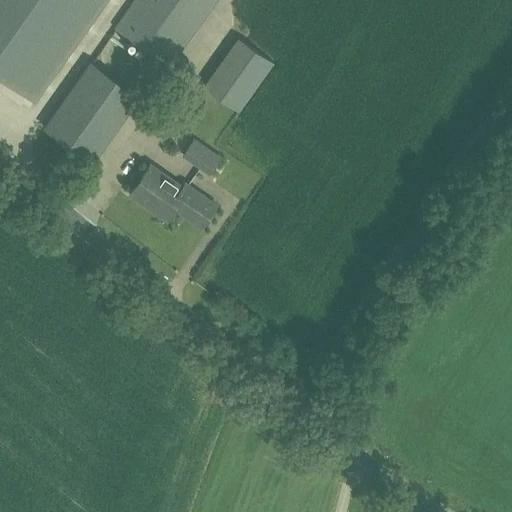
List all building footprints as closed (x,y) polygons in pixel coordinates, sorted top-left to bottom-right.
[(0,0),(0,71),(37,98),(107,0),(0,0)] [(170,66),(217,0),(135,0),(115,28),(170,66)] [(240,112),(275,62),(242,39),(207,88),(240,112)] [(93,160),(140,96),(94,62),(47,127),(93,160)] [(198,165),(209,173),(220,157),(209,150),(198,165)] [(183,187),(182,186),(180,185),(170,178),(169,179),(150,165),(130,193),(168,221),(175,211),(176,209),(202,228),(217,206),(185,184),(183,187)]
